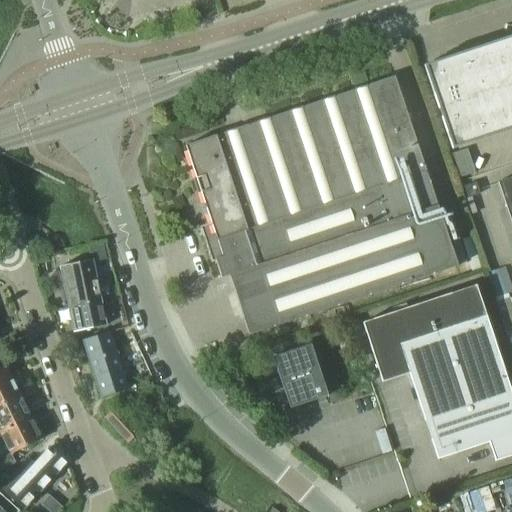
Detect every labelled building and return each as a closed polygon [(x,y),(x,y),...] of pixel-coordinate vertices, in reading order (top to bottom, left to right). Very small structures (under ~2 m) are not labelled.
[(511,127),(511,36),(427,65),(454,147),(511,127)] [(217,268),(434,196),(426,171),(394,75),(185,145),(210,222),(198,226),(210,261),(214,260),(217,268)] [(468,148),(453,153),(461,177),(476,172),(468,148)] [(511,176),(498,181),(511,222),(511,176)] [(476,181),(465,185),(469,196),(480,193),(476,181)] [(434,196),(217,268),(220,277),(228,275),(248,334),(457,265),(434,196)] [(68,307),(100,301),(92,260),(60,266),(68,307)] [(511,396),(475,284),(362,322),(381,381),(408,372),(411,371),(440,457),(488,441),(494,460),(511,453),(511,396)] [(100,301),(68,307),(69,308),(74,333),(105,326),(104,320),(100,301)] [(84,340),(101,396),(125,388),(108,333),(84,340)] [(272,356),(284,392),(284,394),(285,394),(288,401),(295,405),(302,402),(303,403),(327,395),(310,343),(272,356)] [(0,378),(9,374),(0,356),(0,378)] [(0,378),(0,404),(19,396),(9,374),(0,378)] [(0,404),(0,431),(29,418),(19,396),(0,404)] [(117,408),(106,420),(126,441),(138,430),(117,408)] [(40,440),(29,418),(0,431),(0,436),(9,455),(10,454),(40,440)] [(1,490),(6,494),(22,509),(66,461),(49,446),(33,464),(29,460),(1,490)] [(9,455),(0,458),(0,470),(15,464),(10,454),(9,455)] [(18,511),(0,494),(0,511),(18,511)]
